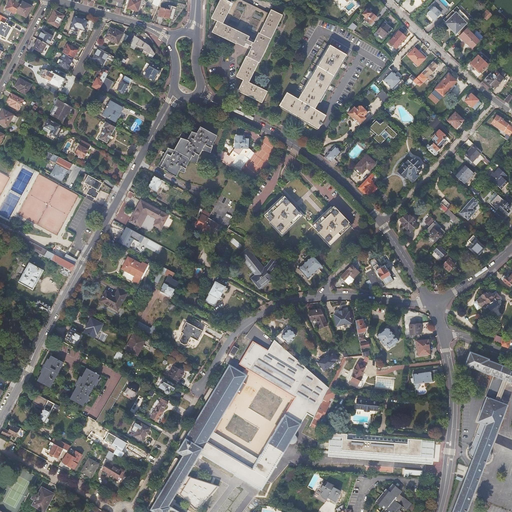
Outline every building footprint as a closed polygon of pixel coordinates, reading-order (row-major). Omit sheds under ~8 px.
[(10,10),(15,13),(15,11),(20,3),(13,0),(9,0),(5,7),(6,8),(4,11),(9,14),(10,10)] [(31,5),(21,0),(20,3),(15,11),(26,16),(31,5)] [(141,0),(140,0),(129,0),(127,7),(138,10),(141,0)] [(242,79),(237,88),(261,101),(266,90),(248,81),(261,54),(262,54),(267,44),(266,43),(281,13),(271,8),(268,12),(244,0),(229,0),(228,0),(219,0),(211,16),(216,19),(211,29),(242,45),(244,42),(251,45),(235,75),(242,79)] [(452,9),(443,0),(437,0),(432,5),(434,8),(429,12),(435,19),(444,11),(446,14),(452,9)] [(158,12),(172,16),(176,4),(171,3),(170,7),(161,4),(158,12)] [(450,14),(446,18),(448,20),(447,21),(458,32),(459,31),(461,34),(469,27),(471,25),(469,22),(472,19),(462,7),(458,12),(456,9),(454,11),(450,14)] [(370,13),(367,9),(363,14),(362,15),(366,18),(364,20),(369,25),(376,17),(371,12),(370,13)] [(57,27),(64,15),(54,10),(48,22),(57,27)] [(5,22),(7,18),(0,13),(0,20),(0,21),(0,34),(1,35),(6,37),(11,27),(7,24),(7,23),(5,22)] [(75,34),(83,21),(74,15),(66,28),(75,34)] [(354,31),(357,25),(350,22),(348,28),(354,31)] [(383,38),(390,29),(382,23),(375,32),(383,38)] [(469,27),(461,34),(473,47),(485,36),(478,29),(475,32),(469,27)] [(105,37),(117,44),(123,33),(116,29),(116,31),(110,28),(105,37)] [(42,30),(38,39),(46,44),(47,44),(48,45),(52,36),(50,35),(44,31),(42,30)] [(395,48),(405,37),(399,30),(388,41),(395,48)] [(130,31),(124,41),(129,44),(134,34),(130,31)] [(368,39),(370,41),(375,35),(371,32),(370,34),(366,38),(368,39)] [(134,34),(129,44),(128,46),(133,48),(135,44),(143,48),(141,52),(147,55),(148,53),(149,53),(152,47),(151,43),(134,34)] [(46,44),(38,39),(33,48),(42,53),(47,44),(46,44)] [(308,122),(318,128),(320,124),(321,125),(322,123),(321,122),(325,115),(314,108),(322,94),(329,82),(336,71),(346,54),(336,49),(323,41),(313,59),(305,73),(299,82),(292,95),(287,92),(283,98),(278,96),(275,102),(279,104),(279,105),(283,107),(298,116),(308,122)] [(67,43),(62,52),(63,53),(73,58),(77,49),(67,43)] [(103,63),(108,53),(104,50),(98,47),(93,57),(103,63)] [(407,55),(417,66),(426,57),(421,51),(419,52),(414,48),(407,55)] [(487,63),(490,60),(482,52),(471,62),(480,72),(488,65),(487,63)] [(67,68),(73,58),(63,53),(60,59),(58,58),(56,62),(58,63),(67,68)] [(413,81),(411,82),(414,85),(415,84),(417,86),(424,79),(424,78),(427,75),(428,75),(432,71),(432,70),(436,65),(432,61),(415,79),(413,81)] [(158,73),(161,68),(151,63),(148,68),(147,68),(144,73),(153,78),(157,72),(158,73)] [(374,81),(377,85),(382,79),(392,89),(393,88),(397,84),(401,80),(388,67),(380,76),(374,81)] [(492,72),(480,83),(487,89),(493,84),(496,87),(504,78),(500,73),(496,68),(492,72)] [(59,89),(65,78),(52,71),(50,71),(44,69),(43,69),(40,74),(41,77),(46,79),(46,81),(59,89)] [(94,87),(99,89),(100,86),(105,76),(108,71),(106,70),(104,69),(102,69),(101,71),(98,69),(95,75),(95,77),(96,78),(97,78),(94,84),(94,87)] [(123,94),(131,79),(120,73),(112,88),(123,94)] [(434,88),(442,95),(456,81),(448,74),(434,88)] [(100,86),(99,89),(106,93),(113,81),(105,76),(100,86)] [(18,91),(25,94),(31,85),(19,78),(15,87),(19,89),(18,91)] [(50,91),(56,94),(58,91),(45,84),(43,87),(50,91)] [(390,98),(382,89),(376,95),(384,104),(388,99),(390,98)] [(16,109),(21,99),(11,93),(7,101),(10,103),(9,105),(16,109)] [(464,101),(475,110),(481,103),(471,94),(469,96),(467,94),(466,96),(468,97),(464,101)] [(53,116),(59,119),(60,120),(62,116),(65,116),(70,106),(58,99),(53,109),(55,110),(53,116)] [(116,116),(121,108),(110,101),(102,114),(112,120),(115,116),(116,116)] [(366,112),(366,110),(361,105),(358,106),(355,109),(354,107),(347,113),(352,118),(353,117),(359,123),(365,118),(363,116),(366,112)] [(10,121),(14,124),(18,117),(3,109),(0,113),(0,122),(7,126),(10,121)] [(447,120),(455,128),(463,119),(455,112),(447,120)] [(54,135),(59,124),(57,123),(49,119),(44,116),(41,114),(37,123),(43,126),(42,128),(54,135)] [(49,119),(57,123),(59,119),(53,116),(51,115),(49,119)] [(441,120),(441,119),(436,115),(429,122),(434,127),(441,120)] [(509,133),(511,128),(511,127),(511,128),(503,121),(504,120),(498,115),(493,123),(503,131),(505,130),(509,133)] [(374,119),(367,127),(374,134),(375,132),(377,134),(375,135),(373,137),(380,144),(383,141),(384,140),(385,138),(380,134),(384,130),(389,134),(393,138),(397,133),(383,121),(380,124),(375,119),(374,119)] [(111,131),(114,126),(104,121),(102,126),(103,127),(97,137),(106,142),(112,131),(111,131)] [(210,146),(214,138),(211,136),(199,129),(196,134),(191,131),(186,139),(181,138),(175,149),(167,146),(163,152),(166,154),(158,167),(173,175),(176,169),(183,172),(185,165),(183,164),(187,158),(195,161),(197,155),(196,154),(200,147),(203,148),(201,151),(209,153),(211,147),(210,146)] [(385,138),(389,134),(384,130),(380,134),(385,138)] [(445,135),(439,130),(432,138),(436,141),(431,147),(430,146),(427,148),(428,149),(428,150),(434,156),(435,155),(436,156),(438,154),(437,153),(442,147),(443,147),(448,142),(443,138),(445,135)] [(249,156),(253,150),(248,147),(249,137),(244,137),(244,134),(243,133),(236,132),(234,133),(233,145),(234,145),(232,149),(238,153),(240,151),(249,156)] [(486,159),(490,163),(494,158),(500,150),(508,140),(505,137),(501,142),(500,143),(499,143),(490,154),(489,154),(486,157),(485,158),(486,159)] [(84,157),(91,144),(82,139),(79,144),(75,141),(69,152),(74,155),(76,153),(84,157)] [(479,150),(472,143),(468,147),(467,147),(464,151),(462,153),(470,160),(479,150)] [(335,145),(325,157),(327,159),(331,161),(341,151),(341,150),(335,145)] [(354,159),(362,150),(358,145),(349,154),(354,159)] [(230,165),(235,159),(226,153),(226,151),(219,149),(217,157),(223,158),(222,161),(230,165)] [(376,162),(366,154),(355,166),(362,173),(367,167),(369,170),(376,162)] [(67,168),(70,162),(57,155),(53,161),(58,164),(54,173),(64,178),(69,169),(67,168)] [(405,174),(411,180),(418,173),(416,171),(421,166),(418,163),(419,162),(414,158),(413,159),(410,156),(405,162),(403,162),(400,165),(401,167),(397,170),(404,176),(405,174)] [(463,184),(472,173),(465,166),(455,177),(463,184)] [(492,183),(500,190),(507,183),(503,179),(505,177),(498,171),(494,176),(492,174),(491,175),(490,176),(490,178),(490,179),(491,181),(492,183)] [(358,187),(364,193),(374,181),(371,179),(375,175),(372,172),(358,187)] [(87,175),(83,183),(91,187),(90,189),(88,188),(85,194),(95,200),(99,193),(96,191),(97,190),(98,190),(102,183),(87,175)] [(147,187),(156,192),(162,180),(156,177),(153,175),(147,187)] [(58,182),(73,190),(75,186),(66,181),(66,183),(60,180),(58,182)] [(282,234),(302,215),(285,196),(265,215),(282,234)] [(442,199),(448,205),(450,208),(454,205),(445,196),(442,199)] [(492,203),(498,208),(505,216),(509,212),(507,210),(510,207),(503,200),(498,197),(492,203)] [(441,202),(439,204),(444,209),(448,205),(442,199),(440,202),(441,202)] [(476,203),(472,199),(458,213),(465,220),(472,213),(475,213),(478,210),(478,207),(475,204),(476,203)] [(161,228),(168,215),(141,200),(129,221),(146,230),(152,228),(154,224),(161,228)] [(492,203),(485,210),(491,215),(498,208),(492,203)] [(312,225),(330,244),(350,226),(333,206),(312,225)] [(456,213),(450,208),(447,212),(453,218),(452,219),(455,221),(456,221),(459,224),(462,220),(456,213)] [(202,214),(195,226),(202,230),(203,230),(207,221),(208,217),(202,214)] [(408,218),(405,215),(401,220),(403,223),(402,224),(407,228),(408,227),(411,230),(416,225),(413,222),(414,221),(409,216),(408,218)] [(435,219),(431,216),(427,221),(430,225),(433,222),(435,219)] [(207,221),(203,230),(209,233),(213,225),(215,226),(214,227),(217,228),(220,224),(213,220),(208,217),(207,221)] [(462,220),(459,224),(463,228),(467,225),(464,222),(462,220)] [(431,226),(427,229),(431,233),(429,234),(429,235),(429,236),(430,236),(431,237),(433,237),(436,240),(438,237),(439,236),(440,237),(442,234),(441,233),(444,230),(441,227),(439,228),(437,225),(433,222),(430,225),(431,226)] [(63,266),(71,270),(77,259),(66,253),(63,259),(24,237),(21,243),(24,244),(32,249),(37,251),(39,252),(47,257),(63,266)] [(469,248),(477,256),(485,247),(477,240),(469,248)] [(434,250),(441,257),(447,252),(439,244),(435,248),(434,250)] [(274,276),(271,272),(266,267),(264,268),(257,259),(248,248),(240,254),(244,261),(247,259),(257,272),(251,277),(258,287),(268,279),(270,280),(274,276)] [(434,250),(431,252),(439,260),(441,257),(434,250)] [(318,270),(325,263),(314,253),(301,267),(310,276),(317,269),(318,270)] [(448,270),(455,264),(451,261),(452,260),(450,258),(450,257),(449,258),(446,256),(443,258),(445,261),(442,264),(448,270)] [(135,276),(131,282),(136,285),(147,265),(142,262),(141,264),(128,257),(121,269),(135,276)] [(274,268),(278,263),(275,261),(272,258),(268,265),(273,268),(274,268)] [(382,279),(385,284),(392,280),(390,275),(390,274),(384,264),(381,266),(381,265),(378,267),(377,265),(377,264),(375,260),(371,262),(374,267),(381,280),(382,279)] [(33,289),(43,269),(28,262),(18,281),(33,289)] [(60,271),(68,275),(69,274),(71,270),(63,266),(60,271)] [(346,271),(341,277),(347,283),(348,283),(349,283),(350,282),(351,282),(353,281),(353,280),(354,279),(353,278),(359,272),(351,266),(346,271)] [(208,269),(204,276),(210,279),(214,272),(208,269)] [(373,286),(375,290),(380,287),(371,270),(365,273),(369,279),(373,286)] [(503,282),(511,287),(511,272),(511,273),(508,278),(506,277),(504,276),(503,276),(501,279),(502,280),(503,281),(503,282)] [(160,290),(171,296),(175,289),(175,288),(177,284),(175,283),(176,282),(171,279),(169,283),(165,281),(162,287),(160,290)] [(205,300),(214,305),(218,299),(226,286),(215,280),(208,293),(209,294),(205,300)] [(106,291),(100,301),(117,310),(126,294),(118,290),(115,296),(106,291)] [(498,294),(496,291),(492,293),(492,294),(491,294),(490,293),(487,294),(487,293),(481,297),(482,297),(472,304),(476,310),(482,307),(484,310),(488,307),(490,310),(495,307),(493,302),(499,298),(497,295),(498,294)] [(34,305),(48,312),(50,310),(51,307),(37,299),(34,305)] [(350,323),(348,310),(343,311),(343,309),(342,309),(338,310),(337,310),(338,312),(332,313),(334,325),(350,323)] [(326,325),(320,311),(316,311),(316,310),(309,311),(311,319),(316,320),(319,329),(326,325)] [(208,318),(213,321),(216,315),(211,312),(208,318)] [(86,327),(86,328),(84,332),(94,337),(96,333),(97,333),(102,324),(91,318),(86,327)] [(205,332),(208,326),(194,319),(191,325),(186,322),(181,332),(183,333),(179,340),(181,343),(184,345),(187,344),(191,337),(197,341),(202,331),(205,332)] [(355,333),(356,336),(357,344),(357,345),(357,347),(358,348),(366,348),(366,346),(365,343),(362,340),(361,335),(364,332),(363,325),(362,325),(361,320),(356,321),(354,321),(354,322),(354,324),(355,333)] [(156,327),(153,325),(151,328),(138,321),(135,328),(151,337),(156,327)] [(410,324),(410,338),(419,337),(419,334),(421,334),(421,325),(410,324)] [(384,343),(386,348),(397,342),(395,338),(394,338),(388,326),(376,332),(383,344),(384,343)] [(288,327),(274,340),(279,344),(280,345),(285,341),(287,344),(290,341),(291,342),(294,340),(293,339),(296,336),(290,329),(288,328),(288,327)] [(70,342),(77,346),(79,342),(77,341),(81,335),(71,329),(66,339),(70,341),(70,342)] [(125,348),(137,354),(145,340),(133,333),(125,348)] [(494,343),(500,345),(503,338),(497,336),(494,343)] [(507,347),(511,349),(511,339),(510,341),(503,338),(500,345),(507,347)] [(429,354),(428,339),(416,340),(417,354),(424,354),(429,354)] [(243,357),(242,359),(253,369),(270,385),(282,396),(294,407),(295,408),(297,405),(295,404),(297,401),(307,407),(312,398),(306,395),(307,393),(313,397),(319,386),(304,377),(299,385),(291,380),(296,373),(273,359),(269,367),(261,363),(266,355),(250,346),(244,356),(250,359),(249,361),(243,357)] [(115,356),(121,359),(124,354),(118,350),(115,356)] [(511,368),(494,362),(487,360),(487,358),(466,351),(461,365),(490,377),(482,396),(483,397),(473,422),(478,424),(482,426),(473,448),(471,448),(469,449),(468,449),(467,450),(466,452),(466,453),(467,455),(468,456),(469,457),(470,457),(470,458),(457,491),(449,511),(465,511),(477,483),(493,441),(507,405),(498,402),(501,394),(505,382),(511,385),(511,368)] [(63,362),(51,355),(37,380),(50,387),(63,362)] [(315,366),(322,372),(329,362),(321,357),(315,366)] [(341,358),(327,389),(330,389),(345,358),(344,358),(341,358)] [(253,369),(242,359),(238,366),(243,370),(242,372),(229,365),(194,422),(177,451),(183,455),(151,509),(155,511),(179,511),(168,505),(176,492),(179,488),(186,475),(192,465),(200,453),(209,458),(217,463),(239,476),(261,489),(280,457),(288,443),(290,443),(292,443),(294,443),(295,442),(296,441),(297,439),(297,438),(296,436),(296,435),(294,433),(300,423),(288,416),(285,414),(291,405),(293,407),(295,408),(294,407),(282,396),(270,385),(253,369)] [(359,377),(365,363),(358,360),(347,385),(357,389),(361,378),(359,377)] [(177,380),(183,371),(173,366),(168,375),(177,380)] [(70,398),(82,405),(99,375),(87,368),(70,398)] [(431,378),(437,377),(436,370),(429,371),(429,372),(412,375),(414,384),(431,381),(431,378)] [(103,425),(114,405),(122,390),(129,377),(123,374),(106,404),(96,421),(103,425)] [(171,391),(175,385),(159,376),(155,383),(159,385),(158,386),(165,390),(165,392),(167,393),(168,392),(170,390),(171,391)] [(139,387),(130,383),(125,392),(133,396),(139,387)] [(318,408),(311,423),(310,426),(314,427),(315,424),(316,425),(318,424),(318,423),(318,422),(321,415),(323,416),(326,409),(327,409),(329,405),(326,403),(329,397),(331,398),(334,393),(327,389),(318,408)] [(44,421),(46,422),(48,419),(46,417),(54,403),(37,393),(32,401),(43,407),(37,418),(44,422),(44,421)] [(156,421),(167,402),(161,398),(150,417),(156,421)] [(376,412),(377,402),(355,400),(354,410),(362,410),(362,412),(367,412),(368,411),(376,412)] [(285,414),(288,416),(293,407),(291,405),(285,414)] [(8,437),(10,434),(11,432),(17,435),(20,428),(13,423),(9,431),(4,428),(1,433),(8,437)] [(141,423),(135,433),(136,433),(134,436),(141,440),(148,430),(147,429),(148,427),(141,423)] [(108,432),(103,440),(121,451),(126,442),(108,432)] [(62,447),(67,450),(70,446),(53,437),(51,441),(62,447)] [(57,457),(62,447),(51,441),(49,444),(50,445),(49,446),(47,451),(49,452),(48,452),(57,457)] [(109,450),(105,457),(112,461),(116,454),(109,450)] [(62,461),(74,468),(76,464),(74,463),(76,459),(67,453),(62,461)] [(91,476),(98,464),(89,458),(81,471),(91,476)] [(120,477),(122,472),(106,463),(102,470),(116,478),(118,476),(120,477)] [(190,478),(186,475),(176,492),(180,495),(193,508),(196,509),(198,509),(218,486),(190,478)] [(327,499),(335,503),(341,490),(327,483),(325,487),(322,485),(320,490),(323,492),(320,497),(327,500),(327,499)] [(397,511),(402,506),(406,509),(411,503),(400,494),(402,491),(394,485),(389,491),(388,490),(377,503),(385,510),(383,511),(397,511)] [(43,511),(53,494),(42,488),(37,495),(34,493),(32,498),(35,500),(32,505),(43,511)]
